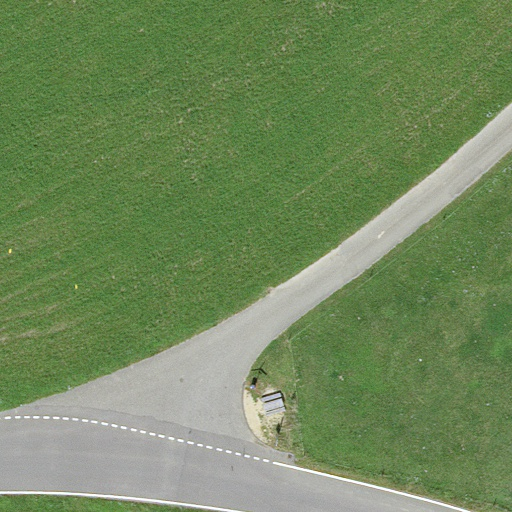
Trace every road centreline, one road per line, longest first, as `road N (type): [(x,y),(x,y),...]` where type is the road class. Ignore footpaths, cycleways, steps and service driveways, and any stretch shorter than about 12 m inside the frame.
road 1 (unclassified): [(152,466),(511,135)]
road 2 (tertiary): [(152,466),(377,511)]
road 3 (tertiary): [(0,466),(152,466)]
